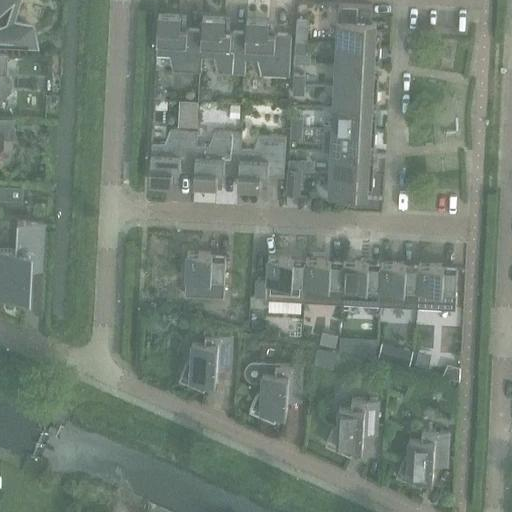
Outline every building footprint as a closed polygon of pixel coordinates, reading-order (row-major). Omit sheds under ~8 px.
[(0,0),(0,44),(36,47),(32,26),(8,22),(11,13),(14,14),(18,0),(0,0)] [(339,4),(337,43),(381,45),(381,31),(376,31),(376,23),(372,22),(373,6),(339,4)] [(173,70),(201,71),(202,57),(201,57),(203,30),(202,30),(180,29),(181,16),(159,14),(157,54),(170,55),(173,70)] [(201,57),(202,57),(214,57),(218,72),(245,73),(246,59),(245,59),(247,32),(246,32),(225,31),(225,18),(203,17),(202,30),(203,30),(201,57)] [(297,18),(295,43),(307,43),(308,19),(297,18)] [(245,59),(246,59),(258,60),(262,74),(290,76),(292,35),(268,33),(269,20),(247,19),(246,32),(247,32),(245,59)] [(307,52),(307,43),(295,43),(294,62),(310,63),(310,52),(307,52)] [(337,43),(336,65),(374,67),(375,59),(380,59),(381,45),(337,43)] [(0,94),(4,95),(10,90),(10,79),(5,73),(6,54),(0,53),(0,94)] [(336,65),(335,86),(378,89),(379,74),(374,74),(374,67),(336,65)] [(294,74),(293,84),(305,85),(306,75),(294,74)] [(305,95),(305,85),(293,84),(293,94),(305,95)] [(335,86),(333,108),(372,110),(372,102),(378,102),(378,89),(335,86)] [(155,93),(154,98),(165,99),(165,92),(161,88),(155,87),(155,93)] [(200,87),(199,100),(211,100),(212,88),(200,87)] [(179,100),(178,119),(197,120),(198,101),(179,100)] [(231,104),(230,119),(240,119),(240,104),(231,104)] [(333,108),(332,128),(332,129),(370,131),(376,132),(377,118),(372,117),(372,110),(333,108)] [(292,117),(291,127),(303,128),(303,118),(292,117)] [(0,161),(1,139),(13,139),(14,119),(0,118),(0,161)] [(302,138),(303,128),(291,127),(291,137),(302,138)] [(323,151),(331,152),(331,151),(370,153),(370,145),(375,146),(376,132),(370,131),(332,129),(332,128),(324,128),(323,151)] [(152,142),(150,182),(172,183),(173,170),(195,171),(195,172),(197,145),(198,145),(198,130),(171,129),(166,143),(152,142)] [(195,172),(195,171),(194,185),(216,186),(217,173),(239,174),(240,174),(241,147),(242,147),(242,133),(215,131),(210,145),(198,145),(197,145),(195,172)] [(240,174),(239,174),(238,187),(261,188),(261,175),(284,176),(287,135),(259,134),(254,148),(242,147),(241,147),(240,174)] [(331,152),(330,173),(374,175),(375,161),(369,160),(370,153),(331,151),(331,152)] [(289,159),(289,169),(301,169),(313,170),(314,160),(289,159)] [(289,169),(288,193),(300,193),(301,169),(289,169)] [(330,173),(329,195),(367,197),(368,188),(373,189),(374,175),(330,173)] [(0,198),(7,199),(8,186),(0,185),(0,198)] [(312,197),(299,196),(298,209),(311,210),(312,197)] [(43,223),(17,221),(15,250),(0,249),(0,297),(19,299),(20,294),(26,295),(27,267),(41,268),(43,223)] [(224,297),(226,257),(206,256),(206,253),(187,252),(185,295),(224,297)] [(266,297),(266,299),(304,301),(307,261),(306,261),(287,260),(288,257),(269,256),(267,281),(267,295),(266,297)] [(307,261),(304,301),(342,303),(344,263),(325,262),(325,259),(306,258),(306,261),(307,261)] [(344,263),(342,303),(380,305),(382,265),(381,264),(381,265),(363,264),(363,261),(344,260),(344,263)] [(382,265),(380,305),(417,307),(419,267),(400,266),(400,263),(381,262),(381,264),(382,265)] [(419,267),(417,307),(456,309),(458,269),(438,268),(438,265),(419,264),(419,267)] [(255,280),(254,296),(266,297),(267,295),(267,281),(255,280)] [(154,308),(143,324),(160,335),(171,319),(154,308)] [(322,331),(319,344),(335,348),(338,335),(322,331)] [(245,332),(244,347),(259,348),(260,333),(245,332)] [(188,360),(179,379),(205,390),(209,380),(217,380),(217,369),(231,369),(233,334),(205,333),(205,341),(193,340),(192,360),(188,360)] [(339,336),(339,351),(376,360),(378,339),(339,336)] [(314,361),(334,366),(337,351),(317,346),(314,361)] [(401,347),(398,363),(410,366),(413,350),(401,347)] [(418,351),(416,366),(429,368),(432,353),(418,351)] [(258,391),(250,410),(275,421),(279,411),(287,412),(288,399),(301,400),(303,366),(255,363),(251,364),(248,367),(247,371),(248,375),(251,378),(255,379),(263,380),(262,392),(258,391)] [(402,369),(398,377),(408,382),(412,374),(402,369)] [(351,455),(356,445),(363,446),(364,434),(377,434),(379,400),(352,398),(351,406),(339,406),(338,426),(335,425),(334,425),(326,444),(351,455)] [(405,456),(396,475),(421,486),(426,476),(434,477),(434,465),(448,465),(449,431),(422,430),(422,437),(409,437),(408,457),(406,457),(406,456),(405,456)]
